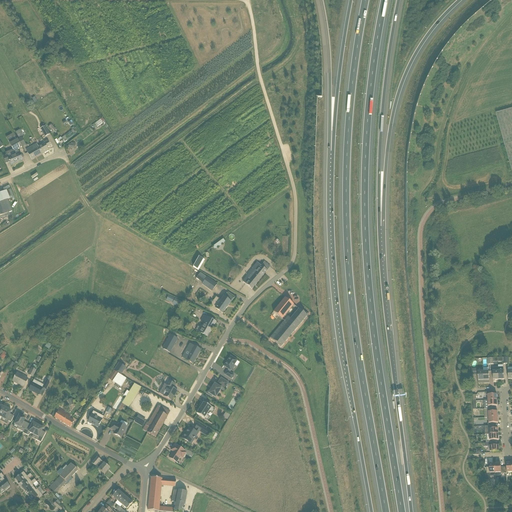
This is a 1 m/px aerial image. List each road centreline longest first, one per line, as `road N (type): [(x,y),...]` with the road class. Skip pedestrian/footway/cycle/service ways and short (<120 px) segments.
road 1 (motorway): [(365,0),(351,91),(347,246),(385,511)]
road 2 (motorway): [(401,511),(365,229),(369,95),(384,0)]
road 3 (unclassified): [(145,468),(247,303),(292,260),(295,201),(283,155)]
road 4 (motorway): [(332,152),(335,285),(371,511)]
road 5 (motorway): [(411,511),(380,228)]
road 6 (motorway): [(380,228),(396,97),(417,50),(460,0)]
road 7 (motorway): [(380,228),(385,90),(400,0)]
road 8 (track): [(321,511),(292,390),(245,350)]
road 9 (track): [(193,271),(93,212),(62,152)]
road 10 (track): [(283,155),(249,4)]
road 11 (motorway): [(350,0),(332,152)]
road 12 (motorway): [(321,0),(332,152)]
road 13 (unclassified): [(129,464),(0,393)]
